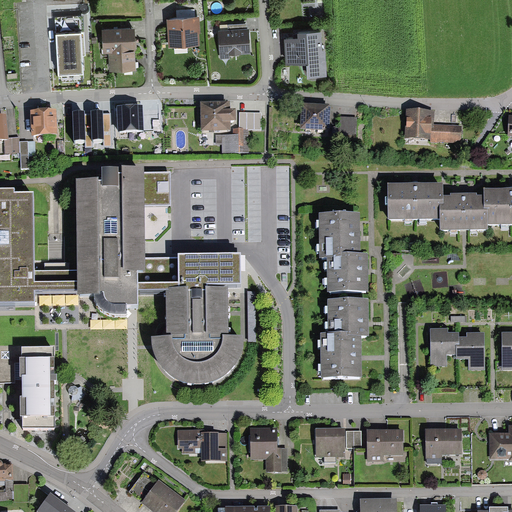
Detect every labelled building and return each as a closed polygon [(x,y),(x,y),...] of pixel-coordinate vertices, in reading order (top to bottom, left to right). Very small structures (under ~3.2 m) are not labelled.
[(199,15),(167,17),(168,45),(200,44),(199,32),(200,31),(199,15)] [(136,48),(135,25),(102,27),(103,51),(109,50),(110,70),(136,68),(135,48),(136,48)] [(218,28),(220,57),(231,57),(231,53),(250,52),(249,27),(218,28)] [(298,35),(284,36),(286,62),(307,61),(307,74),(327,73),(325,47),(323,47),(322,28),(298,30),(298,35)] [(81,52),(80,31),(56,32),(58,71),(82,69),(81,52)] [(144,131),(143,105),(117,106),(118,132),(144,131)] [(193,107),(194,137),(226,136),(226,128),(234,127),(234,115),(227,115),(227,106),(193,107)] [(331,133),(332,107),(302,106),(301,132),(331,133)] [(57,109),(31,110),(31,135),(57,134),(57,109)] [(84,134),(84,113),(71,113),(71,134),(84,134)] [(432,115),(401,114),(400,142),(432,143),(432,129),(432,115)] [(233,139),(215,139),(215,156),(247,155),(247,133),(261,133),(260,115),(239,116),(239,131),(233,131),(233,139)] [(356,119),(340,119),(340,140),(356,140),(356,119)] [(432,143),(461,144),(461,130),(432,129),(432,143)] [(21,172),(31,172),(30,143),(22,144),(22,139),(7,139),(8,146),(3,146),(4,157),(21,156),(21,172)] [(239,258),(145,259),(143,204),(171,204),(170,171),(101,173),(101,184),(74,185),(76,272),(34,273),(32,197),(13,197),(13,192),(0,192),(0,305),(34,305),(34,295),(76,293),(76,299),(93,298),(94,303),(95,307),(97,310),(100,314),(103,316),(109,319),(114,320),(127,320),(127,308),(132,308),(140,308),(140,297),(164,296),(165,340),(150,340),(151,352),(155,363),(161,373),(171,381),(181,387),(196,390),(211,387),(221,382),(231,373),(238,363),(242,350),(244,339),(227,340),(226,291),(209,291),(208,288),(241,288),(239,258)] [(442,188),(388,188),(388,225),(439,225),(440,237),(486,236),(486,229),(511,229),(511,193),(481,194),(481,202),(475,202),(475,198),(449,199),(449,201),(442,201),(442,188)] [(359,238),(359,219),(317,220),(318,261),(329,261),(329,297),(366,296),(366,272),(366,259),(359,259),(359,238)] [(367,323),(367,304),(325,304),(325,338),(319,338),(319,382),(359,382),(359,358),(359,342),(367,342),(367,323)] [(446,333),(429,333),(430,370),(448,370),(448,360),(455,360),(455,364),(468,364),(468,372),(483,372),(482,338),(466,338),(466,342),(458,342),(458,339),(446,339),(446,333)] [(511,337),(501,338),(503,374),(511,373),(511,337)] [(19,434),(54,433),(52,351),(17,352),(19,434)] [(489,465),(511,464),(511,428),(507,429),(507,438),(488,439),(489,465)] [(275,431),(250,431),(250,460),(263,460),(263,470),(288,470),(288,448),(274,448),(275,431)] [(362,431),(346,431),(346,449),(362,449),(362,431)] [(344,433),(314,433),(314,462),(345,462),(344,433)] [(461,433),(426,434),(427,466),(445,466),(444,459),(462,459),(461,433)] [(403,435),(367,435),(367,466),(382,466),(382,459),(404,459),(403,435)] [(224,437),(176,437),(176,457),(200,457),(200,467),(224,467),(224,437)] [(15,502),(28,501),(28,486),(13,486),(12,466),(0,466),(0,480),(6,481),(7,494),(0,494),(0,498),(15,498),(15,502)] [(176,511),(186,499),(144,469),(127,493),(153,511),(176,511)] [(69,511),(50,498),(39,511),(69,511)] [(358,511),(396,511),(397,503),(359,505),(358,511)]
